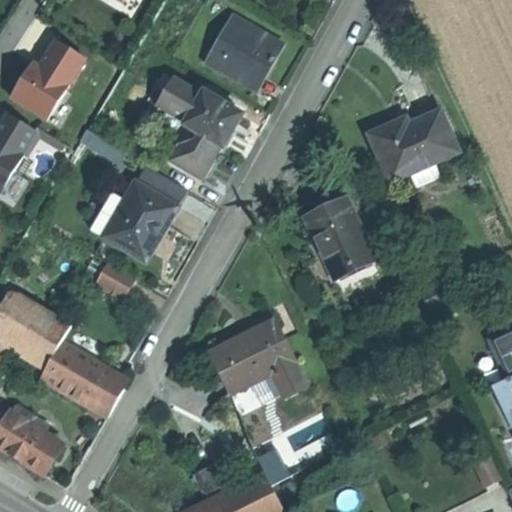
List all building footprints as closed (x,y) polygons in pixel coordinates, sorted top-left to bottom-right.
[(0,0),(0,37),(23,0),(0,0)] [(283,45),(236,19),(212,64),(259,90),(266,77),(274,64),(276,65),(279,60),(276,58),(283,45)] [(16,100),(51,122),(89,62),(60,44),(44,70),(37,66),(16,100)] [(190,123),(204,97),(177,81),(162,107),(190,123)] [(201,132),(224,146),(227,147),(237,130),(245,114),(207,93),(204,97),(190,123),(188,125),(201,132)] [(393,130),(390,124),(367,135),(389,181),(407,173),(431,161),(454,150),(435,110),(405,125),(393,130)] [(12,117),(0,136),(0,142),(24,157),(39,134),(12,117)] [(396,121),(390,124),(393,130),(405,125),(402,118),(396,121)] [(177,159),(207,176),(224,146),(201,132),(197,139),(182,149),(177,159)] [(131,156),(105,140),(100,149),(126,165),(131,156)] [(0,142),(0,191),(5,195),(27,159),(24,157),(0,142)] [(431,161),(407,173),(413,186),(437,175),(431,161)] [(180,208),(190,191),(149,167),(139,184),(180,208)] [(169,227),(180,208),(139,184),(137,183),(127,201),(106,236),(145,259),(155,241),(165,224),(169,227)] [(94,229),(106,236),(127,201),(114,193),(94,229)] [(333,278),(373,259),(344,201),(322,212),(304,220),(333,278)] [(373,259),(333,278),(341,295),(381,275),(373,259)] [(139,279),(111,262),(98,284),(126,300),(139,279)] [(0,366),(13,345),(0,337),(0,315),(14,291),(1,284),(0,286),(0,366)] [(0,337),(13,345),(50,368),(74,327),(14,291),(0,315),(0,337)] [(243,337),(210,353),(232,395),(253,384),(271,375),(282,396),(283,399),(306,387),(273,322),(243,337)] [(511,334),(493,344),(511,384),(497,391),(511,423),(511,334)] [(46,379),(111,418),(119,404),(128,388),(110,377),(112,374),(110,369),(67,344),(46,379)] [(264,405),(282,396),(271,375),(253,384),(264,405)] [(0,408),(0,434),(12,416),(0,409),(0,408)] [(12,416),(0,434),(0,444),(19,456),(48,474),(66,446),(14,413),(12,416)] [(194,477),(204,497),(231,484),(221,464),(194,477)] [(263,474),(214,499),(220,511),(282,511),(283,511),(263,474)] [(220,511),(214,499),(186,511),(220,511)]
